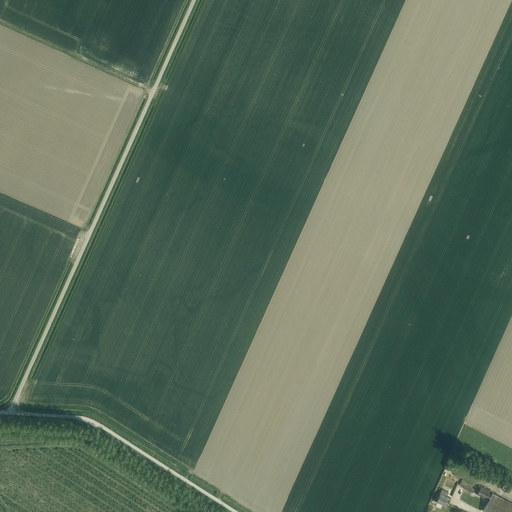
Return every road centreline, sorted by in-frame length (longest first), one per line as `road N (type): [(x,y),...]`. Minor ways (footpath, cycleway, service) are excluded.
road 1 (unclassified): [(11,413),(192,0)]
road 2 (unclassified): [(11,413),(95,423),(235,511)]
